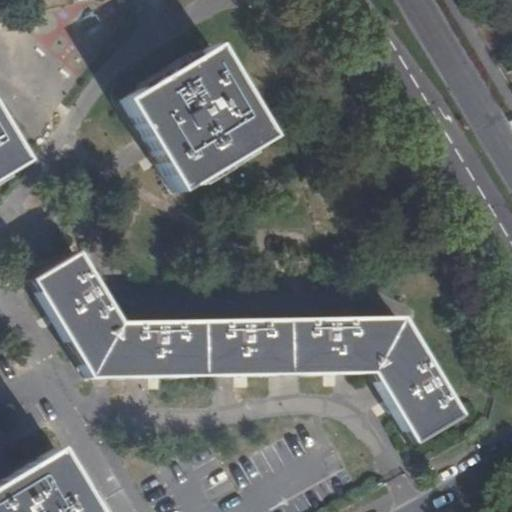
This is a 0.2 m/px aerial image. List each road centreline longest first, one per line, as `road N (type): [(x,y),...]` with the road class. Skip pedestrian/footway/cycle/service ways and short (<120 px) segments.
road 1 (secondary): [(337,0),(511,278)]
road 2 (secondary): [(511,159),(415,0)]
